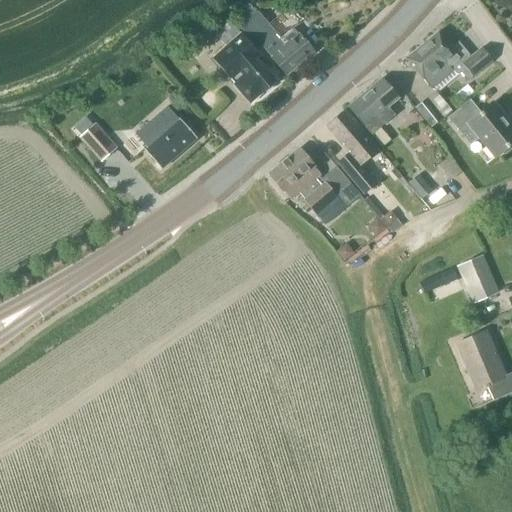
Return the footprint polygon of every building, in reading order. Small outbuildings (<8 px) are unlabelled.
[(286,75),(300,64),(249,4),(232,18),(257,47),(260,44),(286,75)] [(313,52),(292,28),(280,37),(257,10),(256,11),(249,4),(300,64),(313,52)] [(259,55),(240,33),(211,59),(230,81),(231,80),(235,84),(234,85),(250,103),(260,94),(261,95),(275,82),(255,59),(259,55)] [(492,61),(481,48),(470,57),(458,42),(451,48),(438,33),(406,59),(421,77),(422,77),(428,85),(429,84),(432,89),(453,71),(456,74),(458,74),(461,72),(468,81),(492,61)] [(398,99),(381,79),(348,107),(371,135),(394,115),(387,108),(398,99)] [(443,118),(426,98),(414,108),(431,128),(443,118)] [(479,137),(495,157),(502,152),(504,154),(511,147),(511,127),(492,103),(480,113),(470,101),(449,118),(470,144),(479,137)] [(178,118),(178,119),(167,106),(134,134),(145,147),(143,149),(161,170),(196,138),(178,118)] [(376,184),(361,165),(379,150),(345,110),(325,126),(348,154),(339,162),(365,193),(376,184)] [(117,148),(95,122),(79,137),(101,162),(117,148)] [(316,214),(336,197),(318,176),(320,175),(313,167),(314,167),(299,149),(268,174),(283,192),(284,192),(290,200),(299,192),(305,199),(304,200),(316,214)] [(323,177),(347,206),(360,196),(335,167),(323,177)] [(431,190),(418,175),(408,183),(422,199),(431,190)] [(383,217),(379,220),(387,229),(400,223),(390,211),(383,217)] [(378,218),(367,227),(376,238),(387,229),(379,220),(378,218)] [(354,253),(346,243),(336,251),(344,262),(354,253)] [(479,256),(457,266),(473,303),(495,294),(479,256)] [(431,277),(436,289),(457,280),(451,269),(431,277)] [(511,376),(511,374),(504,377),(485,331),(456,344),(475,390),(486,385),(494,401),(511,392),(511,376)]
